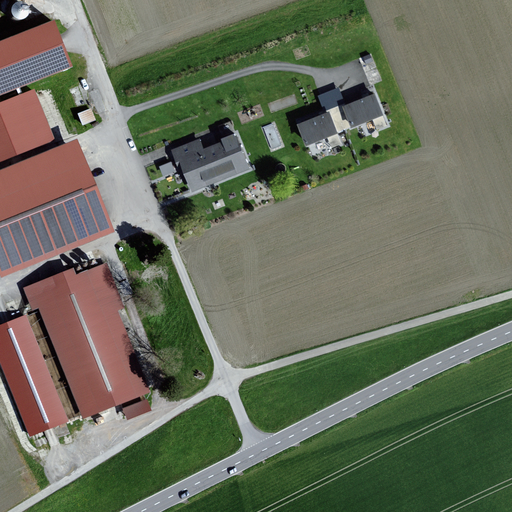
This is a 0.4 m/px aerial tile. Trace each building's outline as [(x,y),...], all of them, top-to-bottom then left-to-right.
[(4,12),(4,14),(5,17),(7,19),(9,21),(12,22),(15,21),(18,20),(20,18),(21,16),(22,13),(21,10),(20,7),(18,5),(15,4),(12,4),(9,5),(7,7),(5,9),(4,12)] [(0,93),(68,67),(50,23),(0,43),(0,93)] [(0,160),(52,140),(32,92),(0,104),(0,160)] [(383,115),(375,95),(361,101),(342,108),(341,105),(331,109),(332,112),(315,119),(299,125),(307,144),(337,133),(336,131),(351,125),(351,127),(383,115)] [(78,111),(83,123),(96,118),(92,106),(78,111)] [(233,174),(248,169),(235,134),(223,139),(224,142),(203,150),(199,140),(173,150),(179,164),(180,167),(183,166),(192,190),(233,174)] [(0,160),(0,167),(59,145),(56,139),(0,160)] [(109,233),(73,143),(0,172),(0,275),(0,276),(109,233)] [(174,171),(171,163),(161,167),(164,175),(174,171)] [(122,307),(106,266),(74,279),(71,272),(26,289),(35,314),(0,327),(0,357),(29,433),(81,414),(82,417),(121,402),(146,392),(114,310),(122,307)] [(128,419),(152,408),(146,393),(121,403),(128,419)]
